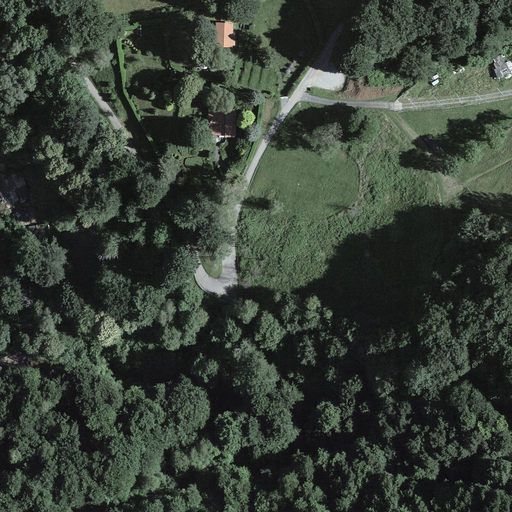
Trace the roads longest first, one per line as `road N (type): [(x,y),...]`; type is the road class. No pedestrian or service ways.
road 1 (residential): [(416,0),(344,27),(323,49),(251,167),(233,218),(225,280),(210,285),(178,217),(40,0)]
road 2 (track): [(219,284),(253,333),(302,379),(309,457),(216,469),(186,489),(108,511)]
road 3 (track): [(511,20),(331,39)]
